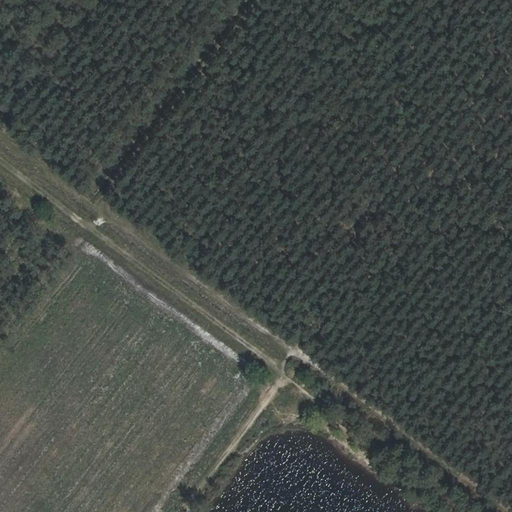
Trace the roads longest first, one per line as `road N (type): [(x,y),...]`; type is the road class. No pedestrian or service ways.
road 1 (track): [(181,511),(303,357),(0,136)]
road 2 (track): [(99,208),(266,0)]
